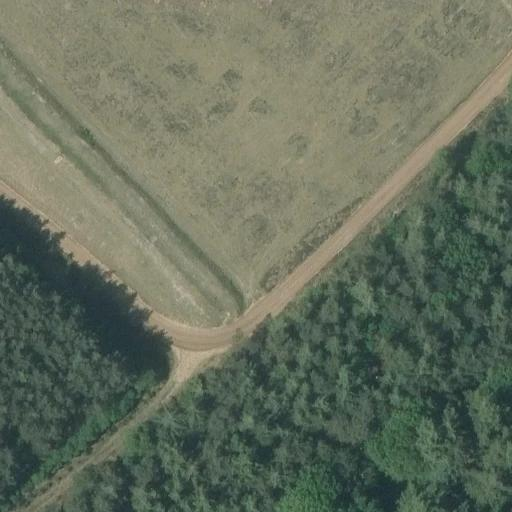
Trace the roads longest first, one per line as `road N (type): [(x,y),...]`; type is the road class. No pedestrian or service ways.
road 1 (track): [(511,68),(232,341),(196,355),(0,195)]
road 2 (unknown): [(36,511),(196,355)]
